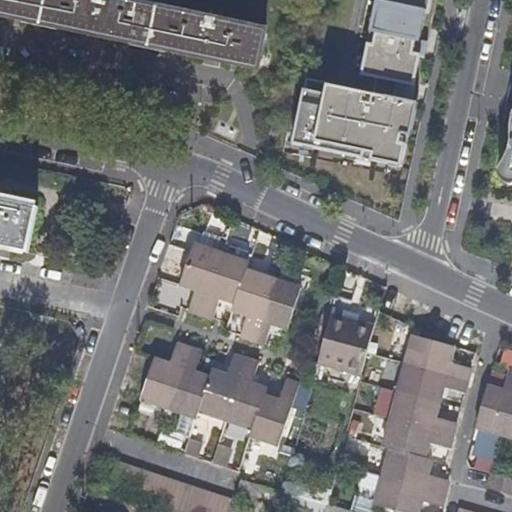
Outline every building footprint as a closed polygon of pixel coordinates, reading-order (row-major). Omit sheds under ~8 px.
[(129,0),(0,0),(0,15),(257,69),(266,29),(129,0)] [(403,86),(423,0),(370,0),(370,2),(353,74),(374,80),(388,83),(403,86)] [(394,166),(408,102),(385,96),(370,93),(305,79),(291,144),(394,166)] [(385,96),(388,83),(374,80),(370,93),(385,96)] [(0,201),(0,248),(27,254),(37,210),(0,201)] [(286,329),(299,289),(244,270),(246,261),(195,244),(181,286),(195,292),(190,312),(212,319),(219,300),(232,304),(231,311),(245,316),(239,337),(263,346),(271,325),(286,329)] [(369,342),(373,329),(330,317),(326,330),(317,366),(360,377),(369,342)] [(418,511),(421,500),(443,506),(450,481),(428,475),(432,461),(424,459),(429,443),(449,448),(455,423),(435,418),(443,387),(464,393),(471,369),(450,363),(454,345),(414,335),(384,448),(390,449),(376,504),(406,511),(418,511)] [(194,374),(200,354),(176,345),(168,365),(153,361),(140,401),(193,419),(196,415),(250,432),(249,440),(276,448),(296,389),(284,384),(276,403),(262,399),(264,392),(249,387),(256,367),(232,358),(225,376),(210,371),(207,379),(194,374)] [(511,375),(507,375),(500,394),(486,389),(475,430),(511,440),(511,375)] [(222,423),(210,461),(228,467),(241,429),(222,423)] [(108,494),(155,510),(161,511),(230,511),(234,501),(201,491),(117,465),(108,494)] [(511,497),(511,483),(488,477),(485,491),(511,497)] [(236,494),(279,508),(284,494),(240,482),(236,494)] [(291,511),(325,511),(327,507),(284,494),(279,508),(291,511)]
